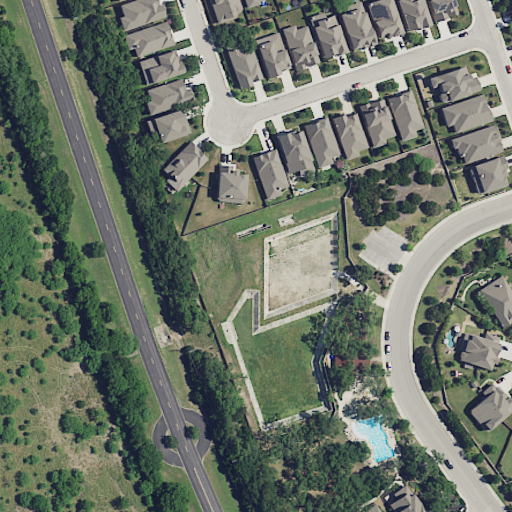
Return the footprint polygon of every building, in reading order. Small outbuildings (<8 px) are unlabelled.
[(163,17),(157,0),(134,0),(119,5),(122,16),(118,17),(122,30),(163,17)] [(208,0),(216,23),(234,17),(233,13),(241,10),(237,0),(208,0)] [(401,32),(389,0),(372,0),(365,3),(377,40),(401,32)] [(394,0),(406,32),(429,24),(420,0),(394,0)] [(425,0),(432,22),(456,15),(451,0),(425,0)] [(349,51),(373,44),(360,1),(351,3),(353,9),(338,13),(349,51)] [(321,59),(345,51),(333,15),(310,23),(321,59)] [(122,34),(126,50),(132,48),(134,55),(172,45),(165,22),(122,34)] [(305,25),(294,29),(293,25),(281,28),(294,70),(317,63),(305,25)] [(266,77),(289,69),(276,32),(253,40),(266,77)] [(236,87),(261,81),(250,41),(226,47),(236,87)] [(137,62),(145,85),(181,72),(172,49),(137,62)] [(474,91),(466,65),(426,78),(429,88),(436,86),(441,102),(474,91)] [(148,101),(144,102),(147,113),(179,103),(177,97),(186,95),(181,79),(145,89),(148,101)] [(422,127),(410,90),(386,98),(400,141),(415,136),(414,130),(422,127)] [(445,126),(451,125),(453,132),(490,121),(482,94),(439,107),(445,126)] [(393,135),(382,98),(358,105),(371,147),(384,143),(383,138),(393,135)] [(188,134),(180,109),(145,120),(149,135),(155,133),(158,143),(188,134)] [(344,160),(358,155),(357,151),(366,147),(355,111),(331,118),(344,160)] [(303,125),(316,168),(331,163),(330,157),(338,155),(326,117),(303,125)] [(500,150),(493,125),(452,137),(459,163),(500,150)] [(308,166),(300,129),(276,135),(284,171),(308,166)] [(165,182),(175,191),(207,157),(189,140),(161,169),(170,177),(165,182)] [(263,199),(279,196),(278,188),(285,187),(276,149),(252,155),(263,199)] [(506,184),(497,157),(466,167),(475,194),(506,184)] [(215,201),(243,203),(244,172),(228,172),(229,166),(217,165),(215,201)] [(477,289),(500,328),(511,320),(511,294),(500,275),(477,289)] [(490,372),(498,343),(463,333),(456,359),(463,361),(462,364),(490,372)] [(465,409),(485,432),(511,408),(511,406),(493,384),(465,409)] [(410,492),(406,495),(401,487),(385,498),(394,511),(422,511),(423,511),(410,492)] [(380,511),(374,503),(365,510),(366,511),(380,511)]
